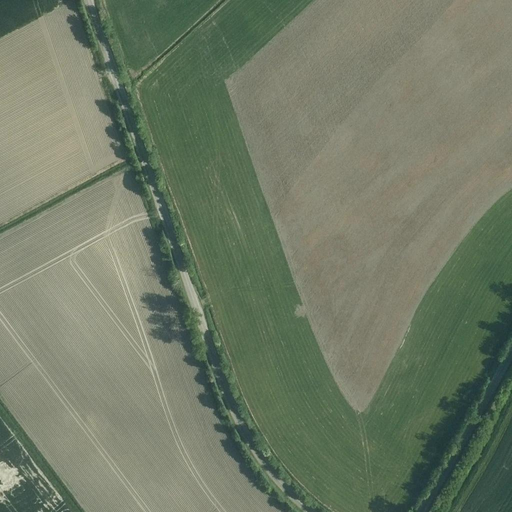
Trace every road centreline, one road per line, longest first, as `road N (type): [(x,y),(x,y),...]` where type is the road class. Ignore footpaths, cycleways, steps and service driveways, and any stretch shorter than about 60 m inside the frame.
road 1 (unclassified): [(316,511),(284,488),(237,417),(87,0)]
road 2 (unclassified): [(418,511),(511,341)]
